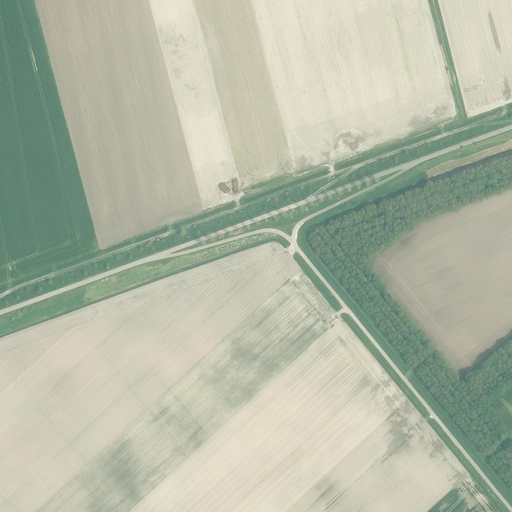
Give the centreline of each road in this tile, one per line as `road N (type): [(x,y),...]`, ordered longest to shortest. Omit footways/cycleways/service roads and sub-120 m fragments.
road 1 (unclassified): [(511,508),(291,239)]
road 2 (unclassified): [(162,252),(411,162)]
road 3 (unclassified): [(0,312),(162,252)]
road 4 (unclassified): [(291,239),(301,221),(411,162)]
road 5 (unclassified): [(162,252),(262,231),(291,239)]
